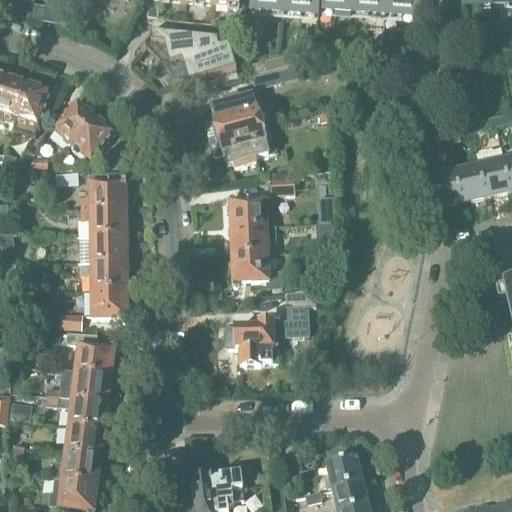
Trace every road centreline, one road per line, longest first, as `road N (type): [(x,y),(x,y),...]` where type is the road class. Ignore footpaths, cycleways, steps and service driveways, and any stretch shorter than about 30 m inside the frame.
road 1 (residential): [(146,419),(175,286),(150,123),(104,72),(0,38)]
road 2 (residential): [(411,421),(146,419)]
road 3 (residential): [(411,421),(442,261),(511,238)]
